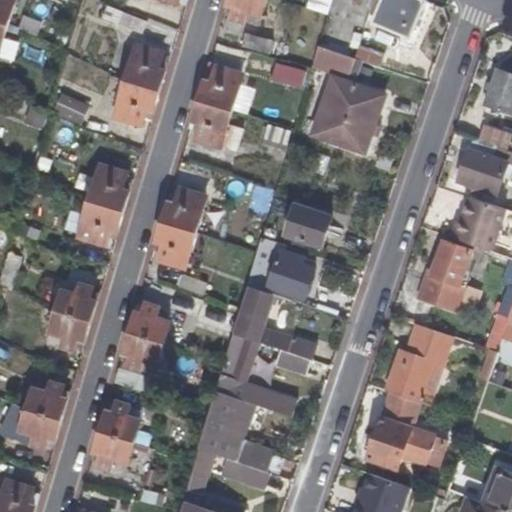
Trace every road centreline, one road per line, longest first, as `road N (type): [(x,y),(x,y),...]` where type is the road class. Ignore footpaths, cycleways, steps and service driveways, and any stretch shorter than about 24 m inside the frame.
road 1 (residential): [(303,511),(476,0)]
road 2 (residential): [(209,0),(56,511)]
